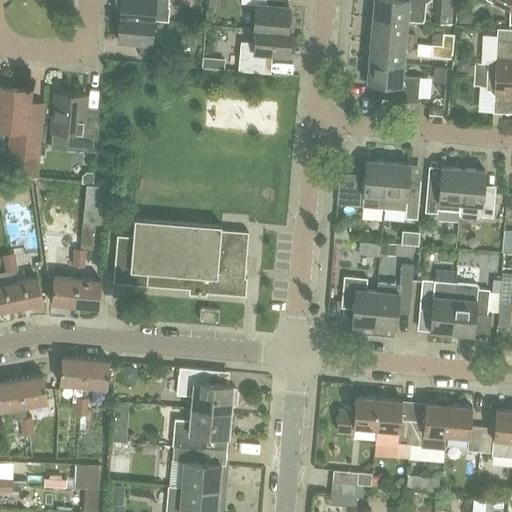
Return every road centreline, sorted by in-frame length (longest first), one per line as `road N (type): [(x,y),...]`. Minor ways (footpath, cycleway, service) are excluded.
road 1 (residential): [(297,348),(58,325),(0,340)]
road 2 (residential): [(297,348),(318,126)]
road 3 (residential): [(511,366),(297,348)]
road 4 (residential): [(511,139),(318,126)]
road 5 (residential): [(283,511),(297,348)]
road 6 (residential): [(0,45),(68,54),(85,34),(89,0)]
road 7 (residential): [(318,126),(325,0)]
